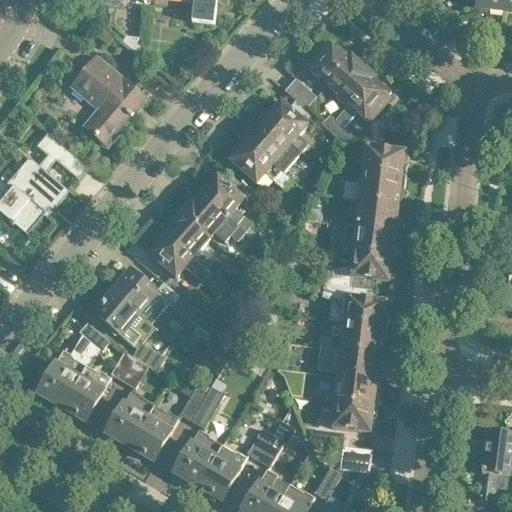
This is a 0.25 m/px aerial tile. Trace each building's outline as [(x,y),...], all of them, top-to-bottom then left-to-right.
[(195,0),(194,7),(195,7),(193,25),(215,27),(217,0),(195,0)] [(506,0),(479,0),(478,10),(505,14),(506,0)] [(86,5),(82,10),(106,30),(106,15),(97,13),(93,11),(86,5)] [(104,31),(96,40),(107,49),(115,40),(104,31)] [(126,40),(123,44),(140,58),(141,41),(126,40)] [(328,88),(352,60),(335,45),(332,49),(329,46),(308,70),(328,88)] [(328,88),(350,107),(374,80),(352,60),(328,88)] [(118,135),(127,124),(131,119),(132,120),(134,118),(129,114),(141,100),(146,104),(147,102),(97,61),(73,89),(105,116),(90,133),(102,143),(100,147),(108,151),(120,136),(118,135)] [(350,107),(336,123),(344,130),(358,114),(370,125),(391,101),(388,98),(391,94),(374,80),(350,107)] [(316,99),(296,81),(285,93),(296,103),(306,111),(316,99)] [(282,105),(266,123),(301,154),(308,146),(300,139),(309,128),(303,123),(310,115),(306,111),(296,103),(289,111),(282,105)] [(330,118),(323,127),(327,131),(335,122),(330,118)] [(301,154),(266,123),(264,121),(245,143),(247,145),(282,176),(301,154)] [(327,131),(337,139),(344,130),(335,122),(327,131)] [(344,130),(337,139),(346,147),(354,138),(344,130)] [(49,138),(39,149),(49,157),(56,163),(79,183),(89,171),(49,138)] [(290,182),(282,176),(247,145),(231,164),(258,187),(267,177),(283,191),(290,182)] [(404,166),(405,154),(367,150),(364,175),(406,180),(408,166),(404,166)] [(12,190),(0,205),(0,214),(11,224),(10,226),(13,229),(15,227),(28,238),(44,218),(47,221),(70,194),(47,175),(56,163),(49,157),(39,168),(30,160),(17,176),(21,179),(12,190)] [(349,201),(361,202),(399,207),(401,192),(404,192),(406,180),(364,175),(362,189),(344,186),(342,200),(349,201)] [(228,220),(236,227),(246,235),(253,227),(236,212),(244,202),(218,179),(202,197),(228,220)] [(237,245),(246,235),(228,220),(202,197),(196,204),(194,202),(180,218),(209,242),(214,236),(224,245),(230,239),(237,245)] [(399,207),(361,202),(358,227),(396,232),(399,207)] [(294,213),(285,223),(293,230),(302,219),(294,213)] [(309,213),(304,225),(321,227),(322,217),(319,214),(309,213)] [(200,253),(209,242),(180,218),(170,229),(172,232),(167,238),(214,279),(223,268),(213,260),(210,263),(200,253)] [(334,226),(333,238),(344,240),(345,228),(334,226)] [(395,235),(396,232),(358,227),(354,256),(396,261),(398,247),(394,246),(395,235)] [(167,238),(150,257),(177,280),(185,270),(202,285),(218,299),(226,290),(214,279),(167,238)] [(328,273),(326,287),(329,287),(376,293),(377,283),(389,285),(391,272),(395,273),(396,261),(354,256),(353,270),(328,273)] [(262,284),(273,293),(281,276),(271,270),(262,284)] [(127,279),(114,295),(151,327),(161,315),(169,307),(169,306),(156,295),(131,274),(127,279)] [(375,303),(376,293),(329,288),(329,287),(326,287),(316,286),(314,294),(324,295),(323,300),(347,311),(346,324),(388,330),(389,317),(385,316),(387,304),(375,303)] [(114,295),(96,316),(122,339),(133,348),(138,342),(144,347),(157,331),(151,327),(114,295)] [(260,299),(250,311),(261,320),(268,306),(260,299)] [(181,300),(173,310),(210,338),(218,327),(181,300)] [(388,330),(346,324),(342,352),(380,357),(382,342),(386,342),(388,330)] [(88,325),(80,335),(85,340),(100,353),(102,354),(110,344),(88,325)] [(321,337),(319,349),(330,351),(332,339),(321,337)] [(64,354),(38,397),(62,411),(86,369),(100,353),(85,340),(74,360),(71,358),(64,354)] [(137,362),(148,368),(159,375),(165,364),(140,349),(138,352),(133,359),(137,362)] [(342,352),(339,377),(377,382),(380,357),(342,352)] [(113,378),(123,385),(137,362),(133,359),(126,356),(113,378)] [(137,362),(123,385),(135,391),(148,368),(137,362)] [(317,364),(316,376),(327,378),(329,365),(317,364)] [(62,411),(86,424),(111,382),(101,376),(100,377),(86,369),(62,411)] [(327,378),(316,376),(314,388),(326,390),(327,378)] [(377,382),(339,377),(336,405),(378,410),(379,397),(375,397),(377,382)] [(215,382),(211,389),(222,395),(226,388),(215,382)] [(207,399),(192,425),(204,432),(225,397),(222,395),(211,389),(206,398),(207,399)] [(180,418),(192,425),(207,399),(206,398),(195,392),(180,418)] [(107,436),(127,449),(131,450),(155,409),(142,401),(143,400),(132,394),(107,436)] [(378,410),(336,405),(333,430),(371,435),(372,422),(376,423),(378,410)] [(168,417),(155,409),(131,450),(155,464),(180,422),(168,415),(168,417)] [(281,425),(274,438),(285,444),(287,446),(295,433),(281,425)] [(247,457),(258,464),(274,438),(262,431),(247,457)] [(174,476),(198,490),(222,448),(209,441),(210,439),(199,433),(174,476)] [(343,450),(345,437),(311,433),(310,445),(342,449),(342,450),(343,450)] [(481,489),(479,501),(492,503),(494,489),(508,491),(511,455),(511,440),(489,437),(484,475),(483,474),(481,489)] [(285,444),(274,438),(258,464),(270,470),(285,444)] [(222,448),(198,490),(222,504),(247,461),(236,455),(235,456),(222,448)] [(372,453),(343,450),(342,450),(339,472),(370,476),(372,453)] [(329,470),(314,495),(328,503),(330,498),(342,478),(329,470)] [(267,473),(244,511),(276,511),(284,500),(290,488),(277,480),(278,480),(267,473)] [(290,488),(284,500),(276,511),(308,511),(315,501),(304,495),(303,496),(290,488)] [(353,511),(330,498),(328,503),(322,511),(353,511)]
